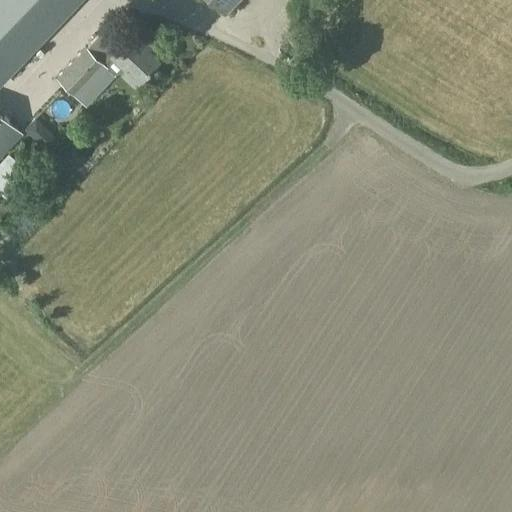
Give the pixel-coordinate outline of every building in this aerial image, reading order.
[(0,0),(0,78),(74,0),(0,0)] [(214,0),(225,10),(234,0),(214,0)] [(86,45),(57,76),(76,94),(105,63),(114,72),(122,69),(135,81),(159,55),(148,44),(152,41),(135,24),(118,41),(104,28),(87,46),(86,45)] [(0,111),(0,156),(22,133),(0,111)] [(9,153),(0,163),(0,187),(9,196),(30,173),(9,153)]
